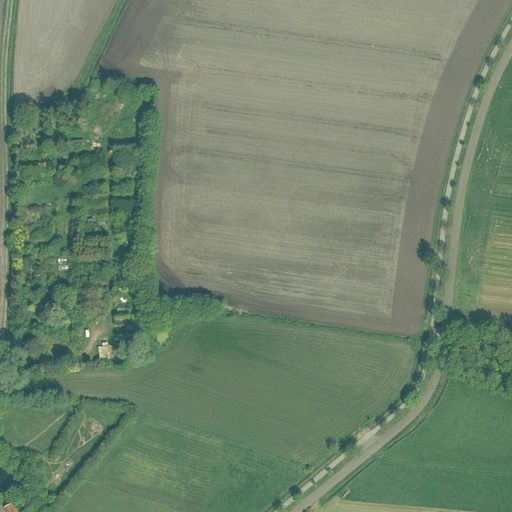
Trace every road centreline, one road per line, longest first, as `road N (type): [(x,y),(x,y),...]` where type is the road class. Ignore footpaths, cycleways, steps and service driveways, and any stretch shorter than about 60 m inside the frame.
road 1 (unclassified): [(296,511),(401,424),(434,379),(464,175),(483,106),(511,45)]
road 2 (track): [(0,338),(13,0)]
